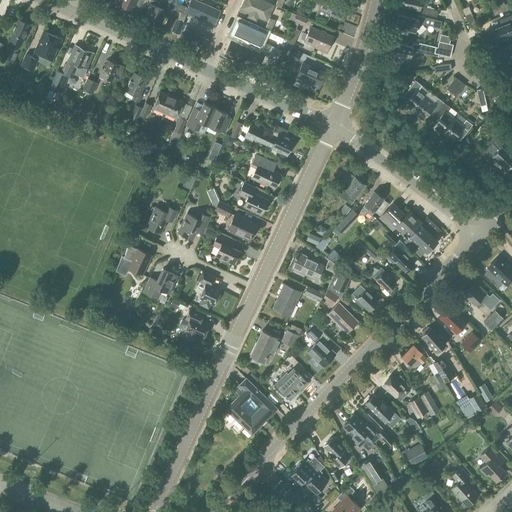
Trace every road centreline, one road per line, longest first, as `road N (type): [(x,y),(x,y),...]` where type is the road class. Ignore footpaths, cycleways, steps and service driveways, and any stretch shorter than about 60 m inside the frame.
road 1 (tertiary): [(255,465),(480,235)]
road 2 (tertiary): [(152,511),(256,290)]
road 3 (unclassified): [(480,235),(331,125)]
road 4 (tertiary): [(256,290),(331,125)]
road 5 (unclassified): [(204,69),(45,0)]
road 6 (unclassified): [(331,125),(204,69)]
road 7 (tertiary): [(331,125),(376,0)]
road 8 (residential): [(454,10),(462,68),(511,107)]
